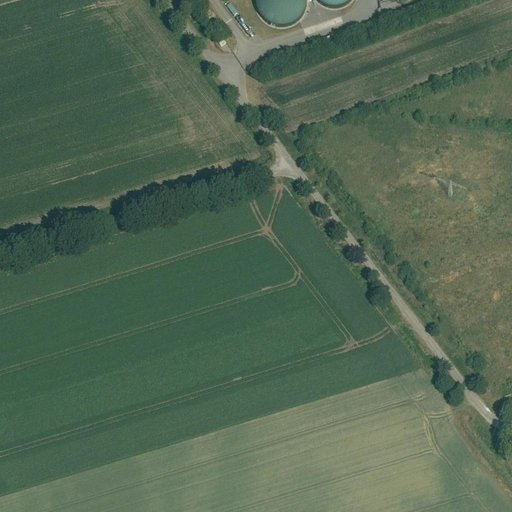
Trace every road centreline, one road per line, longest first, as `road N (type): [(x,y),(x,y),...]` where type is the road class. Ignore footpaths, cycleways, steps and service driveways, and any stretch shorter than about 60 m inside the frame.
road 1 (unclassified): [(287,166),(477,405),(511,422)]
road 2 (unclassified): [(0,252),(287,166)]
road 3 (unclassified): [(160,0),(287,166)]
